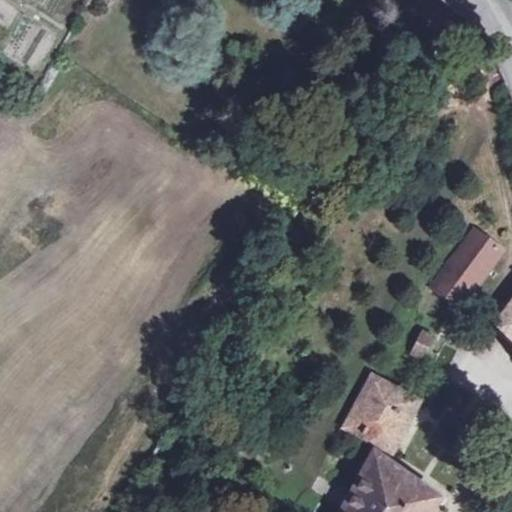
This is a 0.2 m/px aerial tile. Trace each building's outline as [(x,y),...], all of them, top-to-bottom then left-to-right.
[(464,60),(483,49),(470,28),(433,0),(425,0),(415,17),(439,36),(464,60)] [(501,253),(473,233),(441,277),(433,288),(461,308),(501,253)] [(511,305),(495,330),(511,341),(511,305)] [(424,358),(433,340),(422,335),(414,353),(424,358)] [(356,492),(338,483),(329,498),(347,508),(344,511),(430,511),(439,499),(387,464),(420,402),(373,379),(345,429),(380,448),(356,492)]
